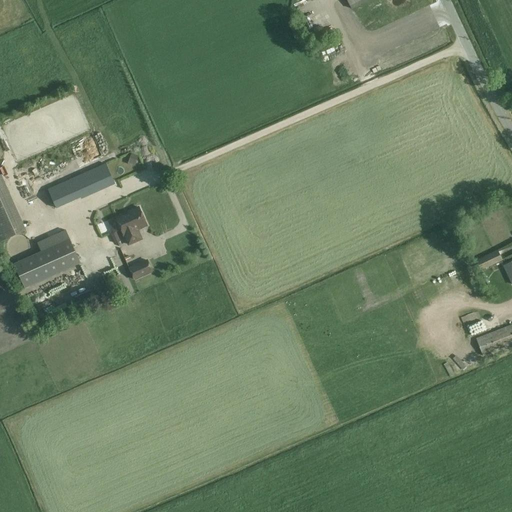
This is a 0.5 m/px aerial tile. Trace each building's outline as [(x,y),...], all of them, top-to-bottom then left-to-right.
[(346,0),(351,9),(370,0),(346,0)] [(312,19),(323,15),(321,9),(310,13),(312,19)] [(99,149),(146,131),(137,108),(90,126),(99,149)] [(71,148),(81,144),(79,137),(69,141),(71,148)] [(129,163),(136,166),(140,156),(132,153),(129,163)] [(56,209),(114,183),(106,164),(46,191),(51,204),(54,202),(56,209)] [(0,242),(27,231),(2,175),(0,175),(0,242)] [(147,226),(140,207),(116,217),(124,236),(125,235),(129,244),(141,239),(138,230),(147,226)] [(25,288),(81,263),(70,239),(14,264),(25,288)] [(482,271),(503,260),(498,250),(477,260),(482,271)] [(152,272),(148,261),(129,269),(134,280),(152,272)] [(484,273),(480,274),(485,286),(489,284),(484,273)] [(483,356),(511,344),(511,325),(476,339),(483,356)]
